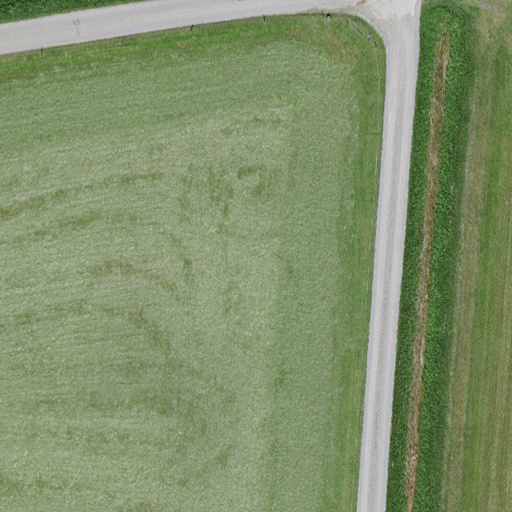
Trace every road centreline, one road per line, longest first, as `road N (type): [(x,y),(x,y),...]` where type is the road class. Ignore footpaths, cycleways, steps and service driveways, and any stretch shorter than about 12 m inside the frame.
road 1 (track): [(405,0),(370,511)]
road 2 (unclassified): [(0,41),(275,0)]
